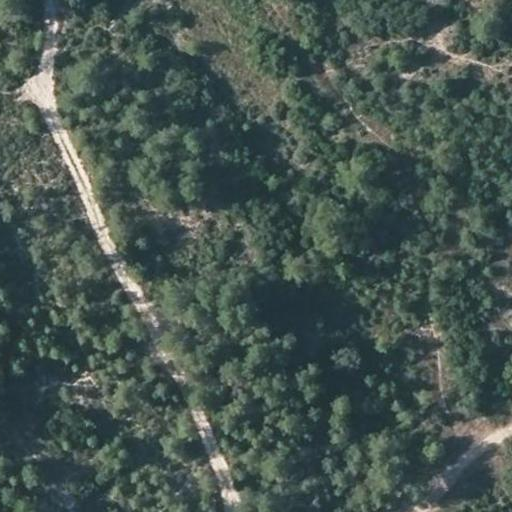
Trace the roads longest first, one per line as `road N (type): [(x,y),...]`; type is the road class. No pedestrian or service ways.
road 1 (track): [(239,511),(47,103),(66,18),(60,0)]
road 2 (track): [(416,511),(471,460),(511,438)]
